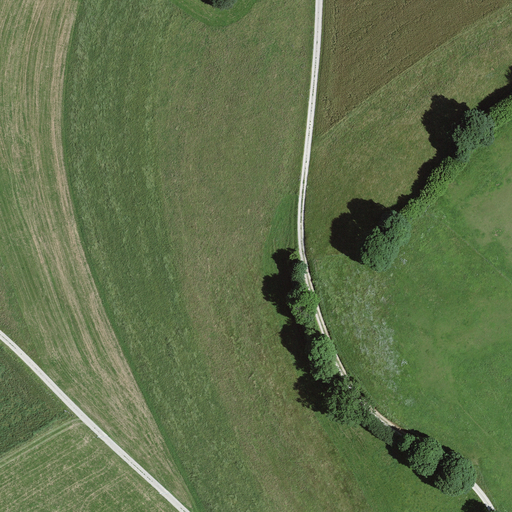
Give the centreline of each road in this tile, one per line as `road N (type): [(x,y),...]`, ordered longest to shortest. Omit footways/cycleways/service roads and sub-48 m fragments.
road 1 (track): [(488,511),(443,460),(350,392),(310,298),(300,204),(318,0)]
road 2 (track): [(183,511),(0,338)]
